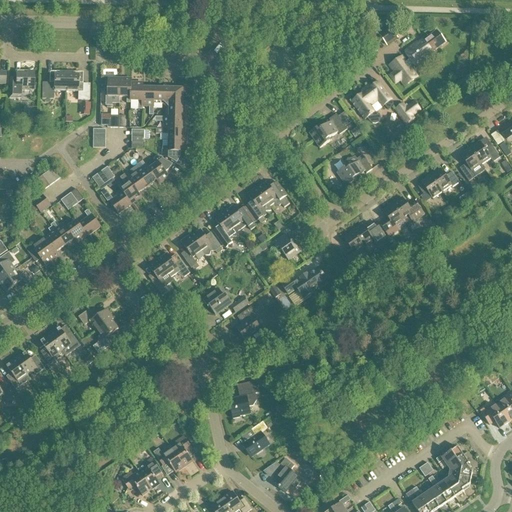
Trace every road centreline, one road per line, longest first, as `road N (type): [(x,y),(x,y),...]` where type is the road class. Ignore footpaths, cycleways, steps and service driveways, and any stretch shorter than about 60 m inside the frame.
road 1 (residential): [(511,99),(343,213),(333,211),(279,136),(220,132)]
road 2 (unclassified): [(104,261),(171,353),(200,373),(222,466)]
road 3 (unclassified): [(7,22),(100,23),(161,59),(219,61)]
road 4 (unclassified): [(104,261),(206,187),(220,132)]
road 5 (residential): [(362,495),(466,428)]
